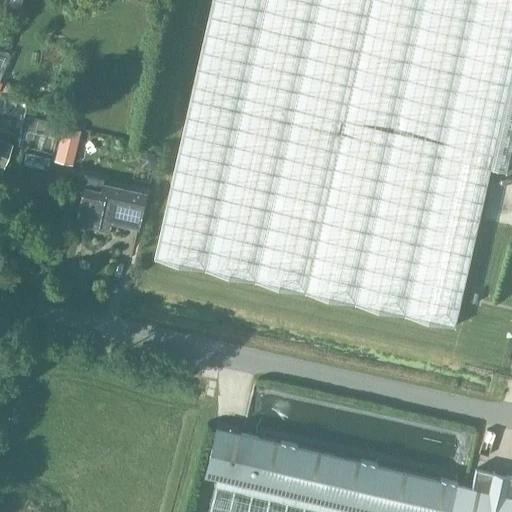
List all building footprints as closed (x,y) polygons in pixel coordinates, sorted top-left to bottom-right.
[(511,0),(214,0),(156,258),(457,326),(493,167),(509,171),(511,156),(511,0)] [(63,129),(54,163),(69,167),(70,163),(76,141),(79,133),(63,129)] [(0,140),(0,167),(3,169),(12,145),(0,140)] [(79,209),(78,217),(79,217),(81,218),(80,223),(111,230),(112,226),(113,220),(139,226),(146,195),(104,186),(103,186),(105,181),(85,176),(81,193),(83,193),(87,194),(83,210),(80,209),(79,209)] [(511,511),(511,477),(476,469),(472,486),(216,426),(204,476),(362,511),(511,511)] [(362,511),(204,476),(195,511),(362,511)]
